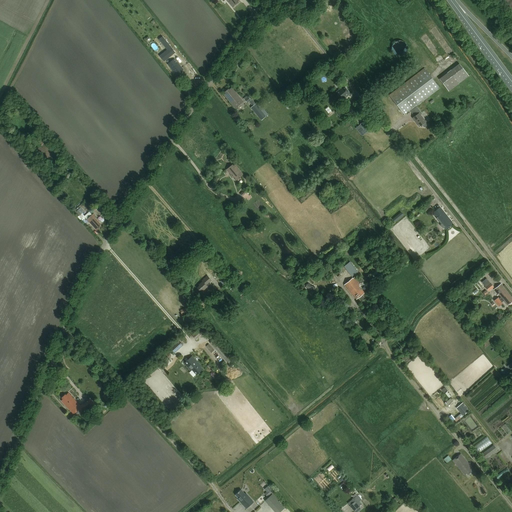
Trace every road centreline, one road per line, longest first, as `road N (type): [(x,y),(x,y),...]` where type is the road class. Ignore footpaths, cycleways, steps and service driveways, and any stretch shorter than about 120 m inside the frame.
road 1 (unclassified): [(0,480),(80,278),(260,0)]
road 2 (track): [(511,288),(282,0)]
road 3 (track): [(61,325),(234,511)]
